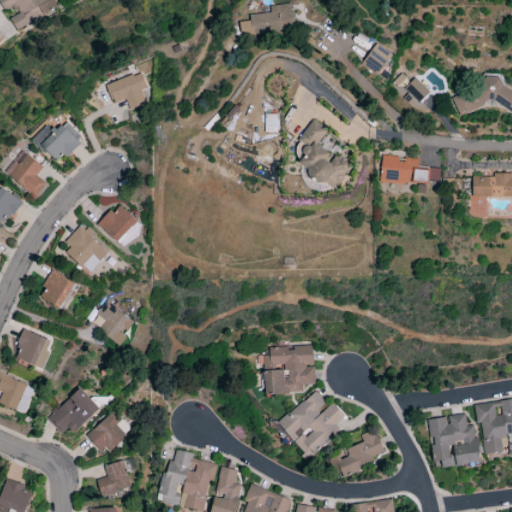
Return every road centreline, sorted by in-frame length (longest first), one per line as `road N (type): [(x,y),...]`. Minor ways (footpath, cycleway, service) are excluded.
road 1 (residential): [(255,85),(267,67),(279,65),(296,69),(368,135),(511,145)]
road 2 (residential): [(423,480),(361,493),(318,489),(199,429)]
road 3 (residential): [(0,324),(34,249),(83,185),(111,173)]
road 4 (residential): [(430,511),(423,480),(384,409),(349,376)]
road 5 (residential): [(511,389),(384,409)]
